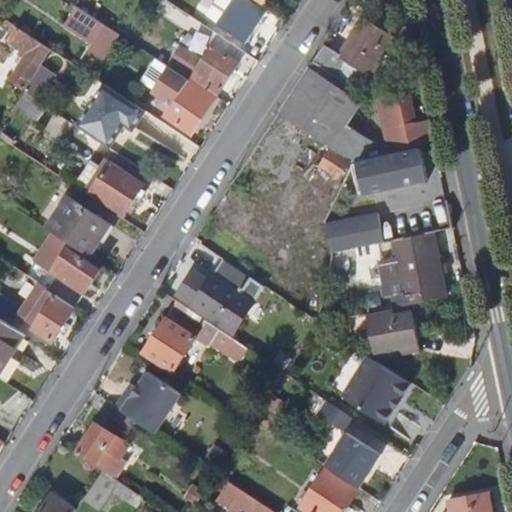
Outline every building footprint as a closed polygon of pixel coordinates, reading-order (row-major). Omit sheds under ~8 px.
[(252,0),(232,0),(218,24),(246,42),(267,10),(260,5),(252,0)] [(203,30),(213,14),(199,3),(189,20),(203,30)] [(79,8),(71,20),(77,24),(74,29),(79,32),(90,15),(81,9),(79,8)] [(28,55),(11,80),(24,89),(50,49),(10,23),(7,27),(16,34),(11,42),(28,55)] [(361,90),(393,37),(369,23),(365,29),(359,25),(341,54),(325,45),(315,62),(361,90)] [(202,41),(196,50),(204,56),(210,47),(202,41)] [(204,56),(194,72),(182,65),(178,71),(179,72),(216,97),(239,62),(211,44),(210,47),(204,56)] [(297,91),(281,114),(350,160),(363,157),(359,134),(360,134),(364,95),(314,64),(297,91)] [(175,102),(166,117),(192,134),(216,97),(179,72),(164,95),(175,102)] [(109,148),(110,149),(125,126),(134,132),(147,112),(106,85),(78,127),(87,133),(109,148)] [(377,92),(385,129),(360,134),(359,134),(363,157),(437,143),(431,119),(415,123),(407,86),(377,92)] [(26,94),(17,107),(39,121),(47,107),(26,94)] [(15,124),(6,137),(15,142),(23,130),(15,124)] [(421,148),(358,162),(365,192),(428,179),(421,148)] [(92,194),(125,217),(145,186),(112,163),(92,194)] [(69,197),(47,229),(54,233),(78,250),(90,258),(111,225),(69,197)] [(328,221),(335,251),(387,240),(380,209),(328,221)] [(50,270),(48,273),(41,269),(33,280),(40,284),(75,307),(84,292),(86,293),(100,272),(74,255),(78,250),(54,233),(35,261),(50,270)] [(397,258),(403,292),(395,295),(397,307),(410,305),(448,297),(434,233),(397,240),(399,258),(397,258)] [(192,308),(233,336),(266,288),(224,261),(211,282),(194,271),(178,295),(194,305),(192,308)] [(75,307),(40,284),(22,311),(19,315),(36,326),(34,329),(54,341),(76,308),(75,307)] [(0,318),(12,326),(19,315),(22,311),(0,296),(0,318)] [(180,304),(145,354),(174,374),(198,341),(196,339),(200,334),(207,322),(180,304)] [(365,314),(375,360),(420,351),(410,305),(397,307),(365,314)] [(0,371),(25,334),(14,327),(12,326),(0,318),(0,371)] [(207,322),(200,334),(213,343),(221,331),(207,322)] [(212,345),(241,364),(242,363),(250,351),(221,331),(213,343),(212,345)] [(315,342),(296,369),(293,366),(290,371),(312,385),(321,372),(330,377),(342,360),(315,342)] [(242,363),(277,387),(285,374),(250,351),(242,363)] [(369,357),(342,398),(384,426),(411,384),(369,357)] [(120,411),(160,437),(186,398),(153,375),(135,402),(129,397),(120,411)] [(285,401),(273,392),(255,420),(267,428),(285,401)] [(316,415),(342,433),(352,419),(326,402),(316,415)] [(135,423),(116,411),(110,420),(128,432),(135,423)] [(76,453),(94,465),(105,450),(119,459),(129,445),(96,424),(76,453)] [(349,434),(326,467),(359,489),(372,469),(368,466),(378,452),(349,434)] [(119,482),(102,471),(84,498),(93,503),(105,484),(113,490),(119,482)] [(309,511),(343,511),(357,491),(325,471),(309,495),(303,491),(299,498),(305,502),(301,507),(309,511)] [(222,496),(246,511),(272,511),(230,484),(222,496)] [(449,502),(450,511),(490,511),(486,494),(449,502)] [(52,495),(40,511),(74,511),(76,511),(52,495)]
